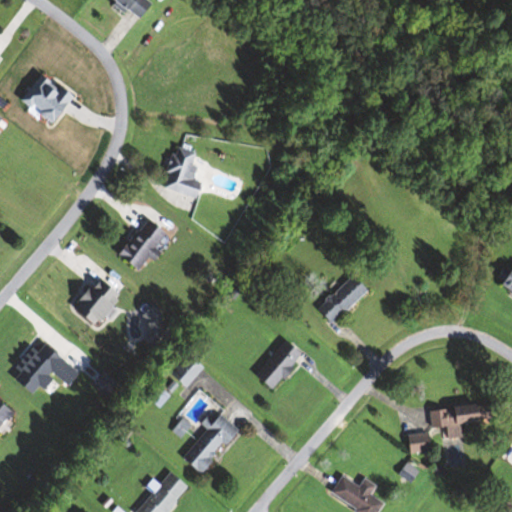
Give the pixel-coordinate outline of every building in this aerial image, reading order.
[(103,0),(120,14),(123,10),(134,20),(147,5),(141,0),(103,0)] [(16,103),(51,123),(67,94),(31,75),(16,103)] [(194,154),(170,147),(157,188),(194,200),(199,184),(186,180),(194,154)] [(161,235),(137,220),(113,259),(133,271),(141,258),(146,260),(161,235)] [(511,269),(503,264),(491,283),(511,297),(511,269)] [(362,290),(347,275),(312,311),(326,325),(362,290)] [(264,391),(296,356),(280,341),(248,376),(264,391)] [(200,369),(186,354),(165,374),(179,389),(200,369)] [(0,429),(16,412),(0,398),(0,429)] [(425,411),(427,428),(439,427),(441,440),(456,438),(454,424),(474,421),(472,405),(425,411)] [(193,473),(232,430),(214,414),(207,422),(202,417),(196,424),(203,430),(177,459),(193,473)] [(409,435),(409,451),(424,451),(423,435),(409,435)] [(161,511),(181,487),(163,472),(131,511),(161,511)] [(327,494),(351,509),(349,511),(374,511),(380,504),(366,495),(372,486),(359,478),(354,487),(338,476),(327,494)]
